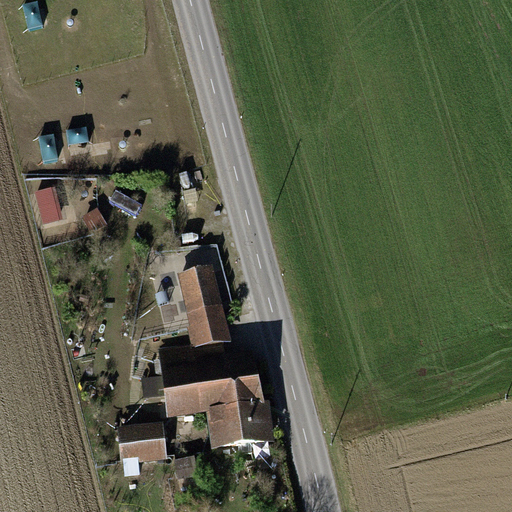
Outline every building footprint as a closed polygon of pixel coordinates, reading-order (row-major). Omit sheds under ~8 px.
[(39,187),(43,226),(65,223),(61,184),(39,187)] [(87,215),(95,232),(110,226),(102,208),(87,215)] [(208,418),(211,448),(274,446),(269,410),(262,410),(250,357),(226,359),(224,349),(231,347),(215,271),(175,280),(190,349),(158,352),(168,422),(208,418)] [(117,433),(121,465),(167,459),(162,427),(117,433)] [(199,454),(178,456),(181,481),(202,478),(199,454)]
